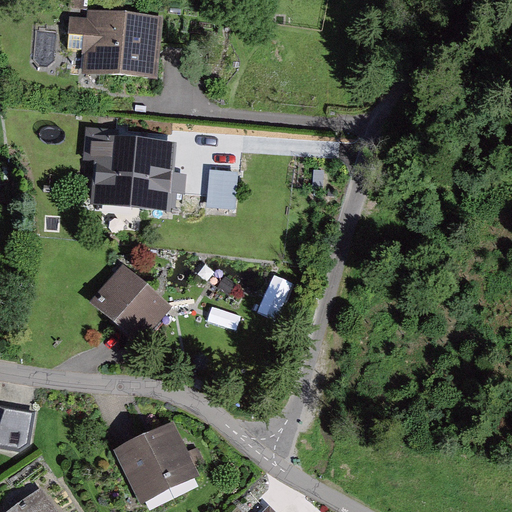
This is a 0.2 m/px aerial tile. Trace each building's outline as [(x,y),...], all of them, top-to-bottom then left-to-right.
[(84,0),(70,0),(70,10),(84,11),(84,0)] [(159,81),(165,18),(89,11),(88,20),(71,19),(68,51),(85,52),(83,74),(159,81)] [(176,173),(178,144),(113,138),(114,131),(87,128),(84,160),(94,161),(90,206),(172,214),(174,194),(187,195),(189,175),(176,173)] [(239,173),(211,171),(208,210),(236,212),(239,173)] [(173,308),(124,265),(91,303),(140,346),(173,308)] [(210,318),(239,325),(242,311),(214,303),(210,318)] [(37,413),(8,410),(0,406),(0,449),(20,453),(32,447),(37,413)] [(114,451),(141,506),(201,477),(174,422),(114,451)] [(58,511),(43,490),(10,511),(58,511)]
